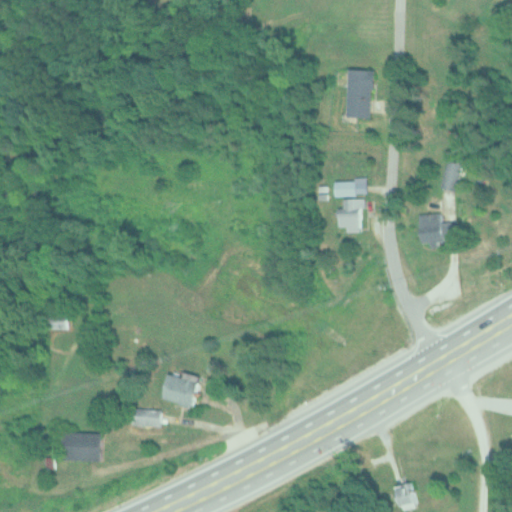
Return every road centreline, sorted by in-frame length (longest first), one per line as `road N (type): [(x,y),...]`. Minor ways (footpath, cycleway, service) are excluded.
road 1 (trunk): [(511,304),(242,456),(124,511)]
road 2 (residential): [(416,361),(389,244),(397,0)]
road 3 (residential): [(483,322),(492,378),(480,511)]
